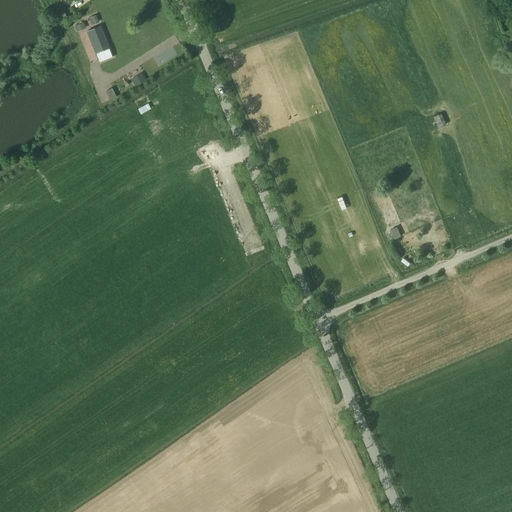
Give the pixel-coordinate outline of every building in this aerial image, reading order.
[(63,10),(53,15),(57,23),(67,19),(63,10)] [(96,15),(89,17),(92,23),(98,20),(96,15)] [(84,22),(75,26),(77,31),(86,28),(84,22)] [(109,48),(106,41),(100,26),(88,31),(96,53),(109,48)] [(147,79),(142,72),(131,79),(136,86),(147,79)] [(117,97),(112,88),(106,91),(111,100),(117,97)] [(145,102),(138,106),(142,113),(150,109),(145,102)] [(440,113),(433,117),(438,128),(446,124),(440,113)] [(398,230),(392,232),(395,238),(401,236),(398,230)]
